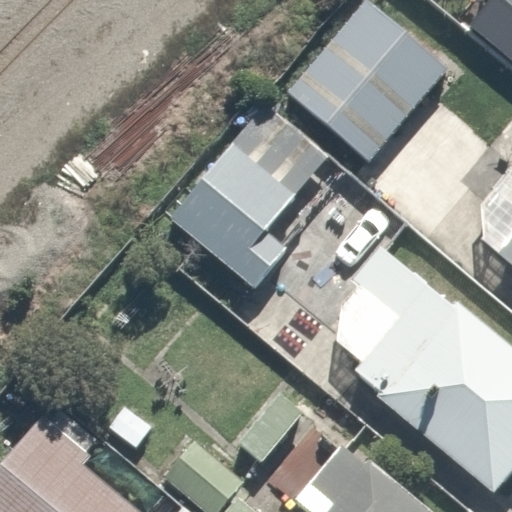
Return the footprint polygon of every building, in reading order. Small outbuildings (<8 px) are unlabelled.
[(445,57),(368,0),(335,0),(271,87),(368,159),(445,57)] [(511,0),(470,0),(455,20),(511,61),(511,0)] [(316,156),(241,95),(150,205),(246,284),(283,239),(262,222),(316,156)] [(511,227),(491,254),(511,270),(511,227)] [(511,474),(511,348),(377,240),(369,234),(301,317),(343,351),(336,359),(499,491),(511,474)] [(310,412),(269,378),(221,435),(261,469),(310,412)] [(138,511),(27,412),(0,442),(0,511),(138,511)] [(424,511),(336,432),(281,494),(301,511),(265,511),(180,435),(153,466),(203,511),(424,511)]
